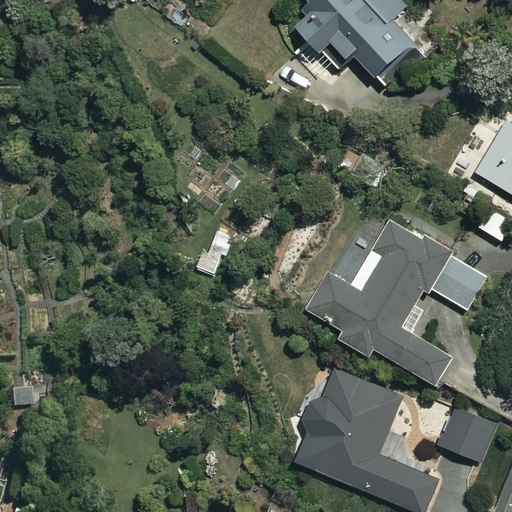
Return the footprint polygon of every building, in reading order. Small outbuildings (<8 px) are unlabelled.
[(414,9),(405,0),(317,0),(325,8),(305,26),(349,75),(365,60),(391,89),(431,54),(401,21),(414,9)] [(511,141),(491,130),(477,154),(492,163),(485,176),(511,191),(511,141)] [(461,359),(423,338),(439,311),(425,303),(433,289),(476,314),(497,278),(398,222),(360,289),(337,276),(316,313),(354,334),(349,342),(382,361),(385,354),(445,387),(461,359)] [(410,399),(342,371),(331,398),(324,395),(311,428),(320,432),(306,465),(420,511),(432,511),(445,481),(386,457),(410,399)] [(502,424),(462,408),(446,448),(486,464),(502,424)]
